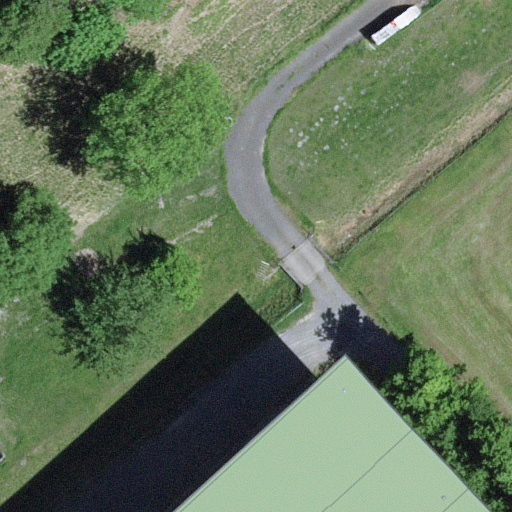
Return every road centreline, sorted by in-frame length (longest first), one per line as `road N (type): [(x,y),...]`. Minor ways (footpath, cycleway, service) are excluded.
road 1 (track): [(511,488),(295,250),(264,203),(246,134),(301,71),(402,0)]
road 2 (track): [(385,349),(336,341),(294,347),(102,511)]
